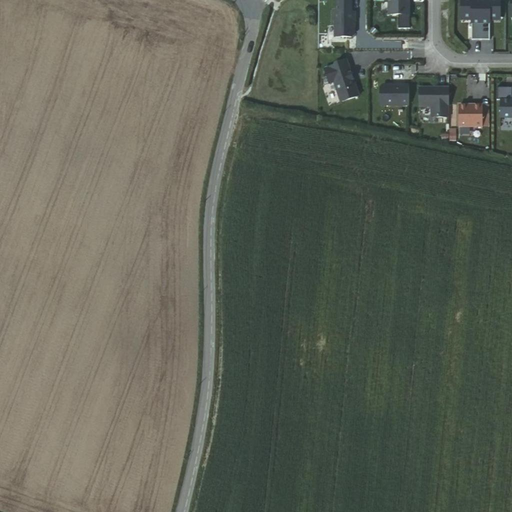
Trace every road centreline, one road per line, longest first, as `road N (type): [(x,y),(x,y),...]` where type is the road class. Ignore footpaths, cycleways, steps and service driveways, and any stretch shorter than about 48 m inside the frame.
road 1 (unclassified): [(184,511),(209,354),(210,203),(255,0)]
road 2 (residential): [(434,0),(434,46),(456,61),(511,61)]
